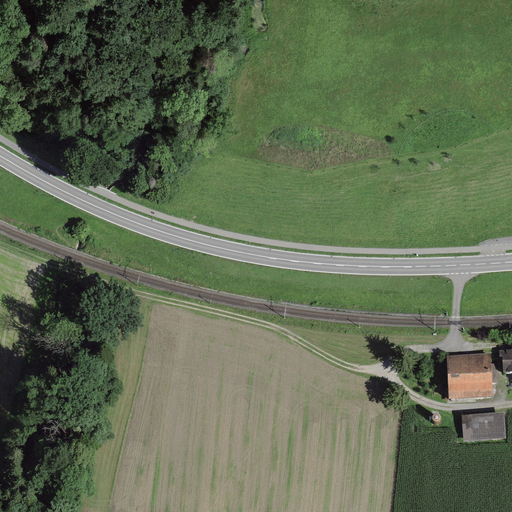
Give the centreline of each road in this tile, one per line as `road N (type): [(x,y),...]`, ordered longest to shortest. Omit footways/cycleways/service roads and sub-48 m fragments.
road 1 (secondary): [(511,262),(374,267),(248,254),(103,210),(0,155)]
road 2 (track): [(379,370),(358,370),(254,321),(95,281),(0,244)]
road 3 (track): [(511,405),(446,408),(379,370)]
road 4 (track): [(500,346),(404,352),(379,370)]
